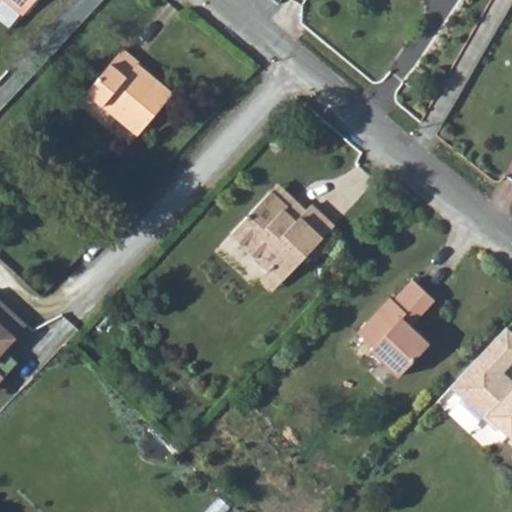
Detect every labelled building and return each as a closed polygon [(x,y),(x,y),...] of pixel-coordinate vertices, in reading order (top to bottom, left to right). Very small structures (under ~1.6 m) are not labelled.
[(3,0),(24,15),(35,0),(3,0)] [(66,34),(84,13),(72,3),(55,24),(66,34)] [(86,92),(136,134),(171,93),(155,79),(154,79),(150,84),(132,69),(137,64),(137,62),(123,48),(86,92)] [(150,84),(154,79),(137,64),(132,69),(150,84)] [(291,222),(302,211),(274,184),(267,192),(283,208),(280,211),(291,222)] [(308,205),(302,211),(291,222),(280,211),(283,208),(267,192),(228,233),(266,269),(271,265),(283,277),(331,226),(308,205)] [(272,289),(283,277),(271,265),(266,269),(259,277),(272,289)] [(385,297),(353,332),(369,346),(366,349),(394,375),(424,343),(405,324),(430,299),(408,278),(387,299),(385,297)] [(0,300),(0,380),(17,362),(3,349),(26,324),(0,300)] [(511,328),(506,323),(450,383),(484,416),(489,411),(500,422),(511,433),(511,376),(503,368),(511,358),(511,328)] [(489,411),(484,416),(495,426),(500,422),(489,411)]
